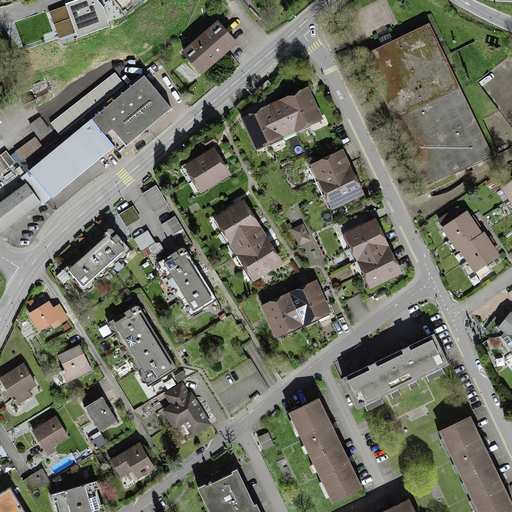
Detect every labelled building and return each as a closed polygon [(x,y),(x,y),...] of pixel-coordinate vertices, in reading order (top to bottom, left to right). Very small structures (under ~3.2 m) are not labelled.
[(68,13),(72,23),(81,20),(81,21),(109,11),(102,0),(95,0),(93,1),(93,0),(90,0),(76,5),(77,9),(68,13)] [(493,155),(429,23),(363,55),(426,187),(493,155)] [(218,24),(185,52),(199,69),(224,48),(226,50),(235,42),(218,24)] [(124,84),(115,72),(50,123),(59,135),(124,84)] [(171,108),(144,75),(91,119),(78,130),(29,170),(51,197),(114,146),(119,151),(171,108)] [(284,139),(282,134),(307,123),(307,122),(319,116),(315,107),(316,105),(314,101),(312,100),(307,90),(300,93),(295,96),(288,99),(276,105),(264,110),(251,116),(244,119),(248,129),(247,131),(250,135),(252,136),(256,146),(269,140),(271,145),(284,139)] [(49,129),(40,118),(30,125),(39,137),(49,129)] [(215,142),(212,136),(206,140),(209,145),(215,142)] [(42,149),(34,138),(15,152),(23,163),(42,149)] [(15,163),(6,151),(0,155),(0,166),(4,172),(15,163)] [(188,182),(195,178),(202,189),(211,183),(214,184),(218,181),(218,179),(227,173),(224,168),(220,162),(217,157),(213,151),(204,156),(201,156),(198,158),(197,160),(189,166),(187,163),(182,166),(181,170),(188,182)] [(360,193),(357,185),(351,173),(345,161),(341,153),(331,158),(329,157),(325,159),(324,161),(314,166),(334,206),(360,193)] [(511,180),(503,187),(511,200),(511,180)] [(156,185),(144,192),(155,212),(168,204),(156,185)] [(0,230),(38,201),(26,186),(0,205),(0,230)] [(218,218),(225,230),(224,230),(247,267),(248,266),(255,277),(264,272),(266,272),(270,270),(271,268),(280,262),(275,255),(270,247),(262,234),(254,221),(247,210),(242,203),(234,209),(231,208),(228,210),(227,213),(218,218)] [(131,207),(118,215),(126,227),(139,219),(131,207)] [(458,207),(438,220),(459,250),(461,248),(476,271),(498,256),(494,250),(485,236),(479,232),(471,221),(465,212),(463,214),(458,207)] [(183,228),(175,216),(163,224),(170,236),(183,228)] [(348,234),(354,246),(353,247),(366,274),(367,274),(372,284),(382,280),(384,280),(388,279),(389,277),(399,272),(396,266),(389,253),(386,246),(383,240),(378,229),(374,222),(365,226),(362,227),(348,234)] [(302,226),(293,230),(299,243),(308,239),(302,226)] [(129,248),(113,230),(110,229),(108,229),(99,238),(93,247),(88,247),(82,256),(78,256),(64,269),(83,290),(94,281),(99,271),(104,271),(109,262),(114,262),(129,248)] [(154,244),(146,231),(133,239),(141,252),(154,244)] [(185,249),(183,248),(181,248),(160,261),(171,279),(174,280),(178,291),(182,292),(185,302),(193,314),(216,299),(206,284),(202,283),(199,272),(194,271),(192,260),(185,249)] [(277,333),(289,327),(289,328),(316,316),(315,315),(327,310),(323,300),(324,297),(322,294),(320,293),(315,283),(308,286),(297,291),(290,294),(284,297),(273,302),(264,306),(269,316),(268,318),(270,323),(272,323),(277,333)] [(48,302),(30,314),(40,330),(52,322),(54,326),(67,318),(59,306),(53,309),(48,302)] [(139,307),(137,306),(135,306),(110,321),(120,338),(124,339),(127,350),(132,351),(135,362),(138,363),(142,374),(149,385),(176,368),(167,354),(163,352),(160,342),(156,341),(153,330),(149,329),(145,318),(139,307)] [(496,326),(507,335),(503,339),(511,352),(511,306),(500,322),(494,317),(485,328),(491,333),(496,326)] [(407,347),(389,356),(373,364),(344,378),(358,406),(403,384),(448,363),(434,335),(407,347)] [(91,370),(79,345),(59,355),(66,369),(62,371),(67,382),(91,370)] [(35,384),(24,365),(1,379),(17,405),(32,396),(27,389),(35,384)] [(182,386),(168,394),(174,405),(166,410),(175,425),(184,420),(187,426),(189,426),(193,432),(208,423),(197,406),(195,408),(182,386)] [(99,395),(96,389),(83,397),(87,404),(84,405),(98,428),(115,417),(101,394),(99,395)] [(318,398),(289,412),(333,502),(362,487),(351,465),(329,421),(318,398)] [(469,416),(440,430),(479,511),(501,511),(511,507),(511,505),(500,479),(481,440),(469,416)] [(56,417),(33,431),(45,450),(68,436),(56,417)] [(268,432),(258,437),(263,449),(273,445),(268,432)] [(102,436),(92,441),(96,448),(106,442),(102,436)] [(154,467),(139,443),(129,450),(131,452),(113,463),(121,475),(132,468),(137,477),(142,474),(143,474),(147,472),(146,471),(154,467)] [(42,469),(23,481),(30,493),(49,481),(42,469)] [(215,511),(257,511),(254,504),(252,505),(244,488),(235,471),(221,478),(223,481),(215,485),(214,481),(212,482),(211,480),(209,482),(210,484),(203,487),(215,511)] [(94,481),(55,493),(60,511),(85,511),(92,510),(102,507),(94,481)] [(23,511),(9,488),(0,494),(0,511),(23,511)] [(416,511),(410,499),(387,509),(382,511),(416,511)]
